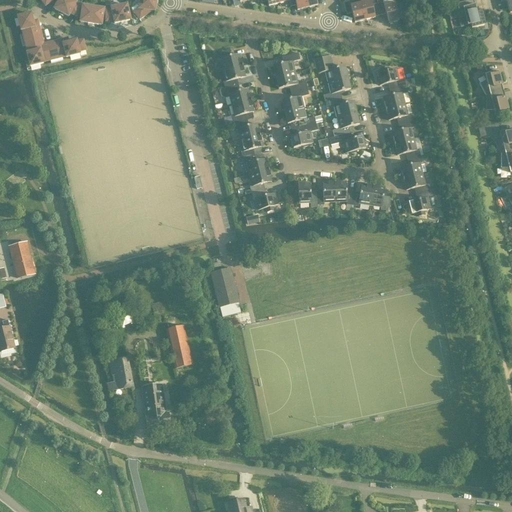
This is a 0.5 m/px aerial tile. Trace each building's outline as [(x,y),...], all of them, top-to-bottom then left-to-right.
[(77,18),(82,0),(73,0),(73,2),(69,0),(59,0),(54,10),(68,17),(70,14),(77,18)] [(131,10),(132,11),(130,12),(136,20),(138,19),(139,20),(151,11),(154,12),(155,0),(140,0),(140,4),(131,10)] [(294,0),(296,6),(297,11),(307,8),(305,0),(294,0)] [(305,0),(307,8),(318,6),(316,0),(305,0)] [(361,4),(365,21),(375,18),(375,17),(380,16),(377,4),(372,5),(371,1),(361,4)] [(354,23),(365,21),(361,4),(350,6),(349,2),(343,3),(346,15),(352,14),(354,23)] [(377,4),(380,16),(386,14),(388,24),(399,21),(395,5),(384,7),(383,3),(377,4)] [(114,24),(130,21),(126,5),(112,9),(111,5),(105,6),(106,22),(113,20),(114,24)] [(460,9),(456,10),(458,18),(457,18),(460,28),(470,25),(471,29),(486,25),(482,11),(476,13),(474,5),(460,9)] [(103,10),(82,7),(80,23),(101,26),(103,10)] [(30,14),(18,18),(21,31),(38,26),(37,21),(33,22),(31,15),(31,14),(30,14)] [(38,26),(21,31),(22,31),(28,53),(27,54),(35,52),(34,48),(43,45),(39,46),(38,41),(42,40),(38,26)] [(67,39),(62,40),(66,57),(66,58),(79,55),(79,54),(79,52),(85,51),(83,41),(76,42),(76,41),(68,43),(67,39)] [(45,55),(41,56),(43,64),(43,63),(66,57),(66,58),(66,57),(62,40),(48,44),(49,48),(44,49),(45,55)] [(28,61),(24,62),(27,71),(29,70),(30,67),(43,64),(41,56),(45,55),(44,49),(43,45),(34,48),(35,52),(27,54),(28,61)] [(220,60),(223,71),(242,66),(239,55),(231,57),(229,51),(216,54),(218,61),(220,60)] [(275,77),(276,78),(295,73),(292,63),(300,61),(298,54),(284,57),(286,64),(273,67),(273,69),(272,71),(273,75),(275,77)] [(328,57),(314,61),(318,75),(325,73),(328,84),(347,79),(347,77),(348,75),(347,71),(345,70),(345,67),(332,70),(330,64),(328,57)] [(223,83),(225,89),(238,86),(236,80),(245,78),(242,66),(223,71),(225,82),(223,83)] [(388,84),(390,90),(403,87),(406,86),(412,85),(410,80),(405,81),(404,80),(399,81),(396,70),(389,72),(388,68),(380,70),(381,74),(377,75),(380,86),(388,84)] [(479,84),(485,97),(503,92),(498,72),(484,75),(486,81),(479,84)] [(291,87),(293,93),(307,89),(305,83),(298,84),(295,73),(276,78),(276,80),(275,82),(276,86),(278,87),(278,90),(291,87)] [(331,95),(323,96),(325,103),(339,99),(337,93),(350,90),(350,88),(351,86),(350,82),(348,80),(347,79),(328,84),(331,95)] [(224,99),(229,98),(232,106),(251,101),(248,90),(239,92),(238,86),(225,89),(219,91),(220,97),(224,99)] [(383,98),(385,110),(405,105),(402,94),(404,94),(403,87),(390,90),(391,96),(383,98)] [(284,112),(284,113),(304,109),(301,98),(309,96),(307,89),(293,93),(294,99),(282,102),(282,104),(281,106),(282,110),(284,112)] [(508,113),(503,92),(485,97),(486,111),(493,111),(495,116),(508,113)] [(339,99),(325,103),(327,110),(334,108),(337,119),(356,114),(356,112),(357,110),(356,106),(354,105),(353,102),(340,105),(339,99)] [(232,118),(234,124),(247,121),(245,115),(254,113),(251,101),(232,106),(234,117),(232,118)] [(397,119),(398,125),(412,122),(410,115),(408,116),(405,105),(385,110),(388,121),(397,119)] [(300,122),(302,128),(316,124),(314,118),(307,120),(304,109),(284,113),(285,115),(283,117),(284,121),(287,123),(287,125),(300,122)] [(340,130),(332,132),(334,138),(348,135),(346,129),(359,125),(359,123),(360,121),(359,117),(357,116),(356,114),(337,119),(340,130)] [(238,130),(240,141),(260,136),(257,125),(248,127),(247,121),(234,124),(235,131),(238,130)] [(391,133),(394,144),(414,140),(411,129),(413,129),(412,122),(398,125),(400,131),(391,133)] [(317,131),(316,124),(302,128),(303,134),(290,137),(291,139),(289,141),(290,145),(293,146),(293,149),(302,147),(304,148),(308,147),(309,145),(313,144),(310,133),(317,131)] [(493,142),(500,154),(511,151),(511,129),(499,133),(501,139),(494,142),(494,141),(493,142)] [(334,138),(329,139),(331,146),(338,144),(339,147),(345,150),(346,154),(349,153),(351,154),(355,154),(357,151),(365,149),(365,147),(366,145),(365,141),(363,139),(362,137),(349,141),(348,135),(334,138)] [(241,152),(242,159),(255,156),(254,150),(263,148),(260,136),(240,141),(243,152),(241,152)] [(405,154),(407,160),(420,157),(419,150),(416,151),(414,140),(394,144),(397,156),(405,154)] [(511,173),(511,151),(500,154),(500,169),(501,169),(501,168),(508,168),(510,174),(511,173)] [(246,165),(249,176),(268,171),(266,160),(257,162),(255,156),(242,159),(244,166),(246,165)] [(400,168),(403,179),(422,174),(420,164),(422,163),(420,157),(407,160),(408,166),(400,168)] [(249,187),(251,194),(264,191),(263,185),(271,182),(268,171),(249,176),(252,187),(249,187)] [(414,189),(416,195),(429,192),(427,185),(425,186),(422,174),(403,179),(406,191),(414,189)] [(316,192),(317,206),(324,206),(324,204),(335,203),(334,183),(322,183),(323,192),(316,192)] [(334,183),(335,203),(346,203),(346,205),(352,206),(354,193),(346,192),(346,183),(334,183)] [(317,208),(317,206),(316,192),(310,193),(310,184),(298,184),(298,189),(294,189),(295,197),(298,197),(299,204),(310,204),(310,208),(317,208)] [(354,193),(352,206),(358,207),(359,205),(370,207),(373,187),(361,185),(360,194),(354,193)] [(373,187),(370,207),(381,208),(380,211),(388,212),(390,198),(383,197),(385,189),(373,187)] [(266,197),(264,191),(251,194),(253,201),(255,200),(258,211),(265,209),(266,213),(274,211),(273,207),(277,206),(274,195),(266,197)] [(429,192),(416,195),(417,201),(409,203),(412,215),(416,214),(417,218),(425,216),(424,212),(431,210),(428,199),(435,197),(433,191),(429,192)] [(17,279),(34,275),(27,243),(9,248),(17,279)] [(211,274),(219,308),(238,303),(230,269),(211,274)] [(161,304),(151,306),(153,313),(162,311),(161,304)] [(0,329),(0,352),(15,349),(9,328),(8,321),(2,322),(4,329),(0,329)] [(175,370),(192,366),(183,326),(166,331),(175,370)] [(155,349),(148,340),(144,340),(144,341),(141,341),(137,342),(133,352),(139,361),(151,360),(155,349)] [(113,383),(109,384),(107,384),(109,393),(111,393),(133,388),(127,359),(109,363),(113,383)] [(141,388),(144,409),(165,405),(162,385),(141,388)] [(166,414),(165,405),(144,409),(147,431),(170,428),(168,414),(166,414)] [(246,511),(244,501),(228,505),(229,511),(246,511)]
